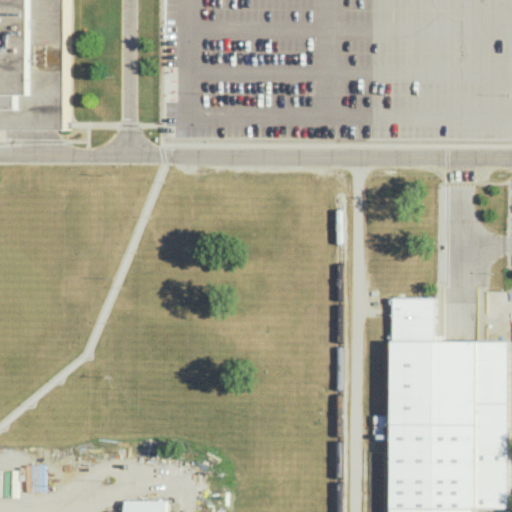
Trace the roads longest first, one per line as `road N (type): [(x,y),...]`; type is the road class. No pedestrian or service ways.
road 1 (residential): [(127,156),(511,159)]
road 2 (residential): [(127,156),(0,156)]
